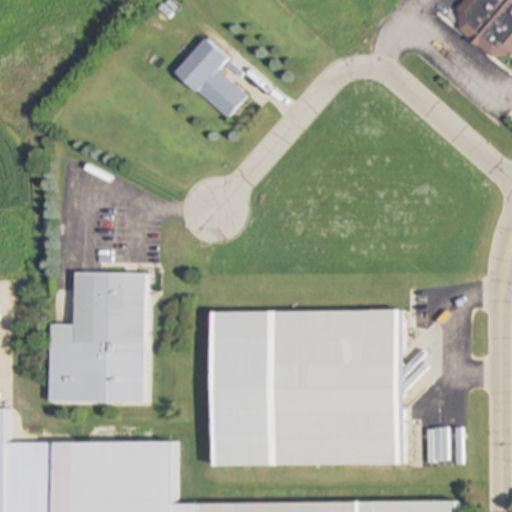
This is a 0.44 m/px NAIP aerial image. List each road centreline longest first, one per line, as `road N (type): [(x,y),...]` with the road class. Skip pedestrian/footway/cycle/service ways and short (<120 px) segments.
road 1 (residential): [(511,183),(364,63),(219,211)]
road 2 (residential): [(507,511),(511,266)]
